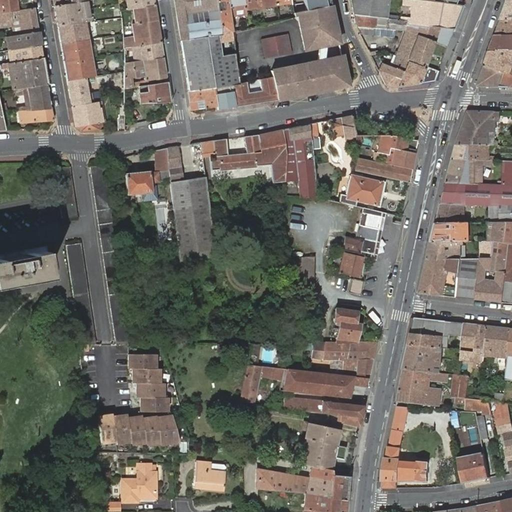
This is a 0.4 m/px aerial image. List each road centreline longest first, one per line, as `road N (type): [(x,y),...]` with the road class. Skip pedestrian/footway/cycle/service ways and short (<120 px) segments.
road 1 (primary): [(402,301),(364,498)]
road 2 (residential): [(375,100),(183,129)]
road 3 (primary): [(434,150),(402,301)]
road 4 (residential): [(511,487),(431,500),(364,498)]
road 5 (residential): [(66,144),(44,0)]
road 6 (residential): [(162,0),(183,129)]
